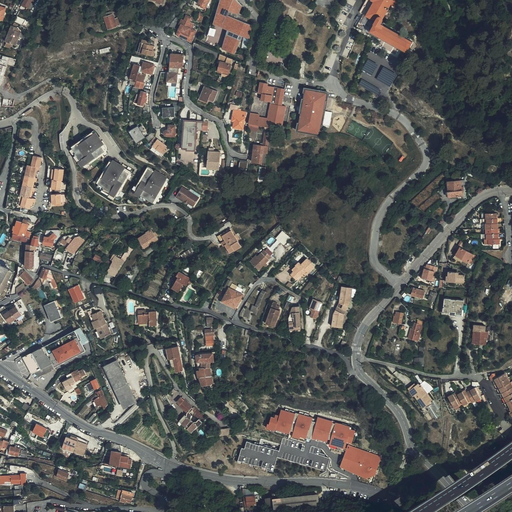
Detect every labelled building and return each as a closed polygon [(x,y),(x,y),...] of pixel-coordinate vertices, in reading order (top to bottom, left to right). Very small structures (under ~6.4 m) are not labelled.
[(27,10),(33,0),(25,0),(21,7),(27,10)] [(206,9),(210,0),(200,0),(198,4),(202,5),(201,7),(206,9)] [(242,6),(236,0),(219,0),(212,22),(227,28),(221,47),(235,52),(243,35),(249,38),(252,24),(237,18),(242,6)] [(397,0),(392,0),(393,0),(392,0),(366,0),(360,12),(364,14),(357,26),(369,33),(370,31),(407,52),(412,42),(384,26),(384,25),(380,23),(382,19),(383,18),(391,4),(395,6),(397,0)] [(105,14),(110,29),(116,28),(116,27),(116,26),(119,25),(120,24),(119,20),(115,21),(112,11),(105,14)] [(197,21),(202,23),(205,15),(203,14),(200,12),(197,21)] [(182,25),(178,33),(179,36),(192,42),(196,31),(193,29),(195,24),(190,22),(193,18),(187,15),(185,21),(182,25)] [(8,42),(13,44),(17,46),(22,32),(17,30),(18,27),(13,25),(6,41),(8,42)] [(244,36),(241,47),(246,49),(250,38),(244,36)] [(152,56),(153,50),(154,46),(150,45),(151,41),(142,39),(141,43),(144,44),(142,53),(152,56)] [(183,67),(184,55),(171,54),(170,66),(183,67)] [(14,66),(16,60),(4,55),(3,59),(0,58),(0,84),(1,84),(8,64),(14,66)] [(233,59),(220,55),(218,62),(220,62),(218,72),(229,74),(230,67),(233,59)] [(141,89),(143,89),(145,83),(144,83),(145,75),(142,74),(143,72),(152,75),(155,65),(144,62),(143,66),(134,64),(130,79),(137,81),(135,87),(141,89)] [(266,127),(271,128),(272,123),(283,125),(286,107),(282,106),(283,101),(285,90),(268,86),(268,84),(260,82),(258,93),(262,94),(261,100),(271,102),(270,104),(268,118),(260,117),(260,114),(251,113),(249,124),(250,124),(258,125),(266,127)] [(214,102),(218,92),(205,86),(200,99),(208,103),(209,100),(214,102)] [(303,96),(301,107),(300,112),(302,112),(300,123),(298,123),(297,131),(320,135),(321,131),(320,131),(321,124),(323,124),(325,111),(323,111),(326,100),(327,100),(328,93),(305,88),(304,92),(305,92),(305,96),(303,96)] [(139,100),(138,104),(143,106),(144,102),(146,102),(147,99),(145,98),(147,93),(142,91),(141,95),(137,94),(136,99),(139,100)] [(263,102),(260,117),(268,118),(270,104),(263,102)] [(247,120),(249,113),(241,111),(241,109),(239,109),(240,106),(237,106),(235,111),(234,110),(232,121),(234,121),(233,128),(243,130),(245,120),(247,120)] [(175,117),(175,108),(166,108),(163,108),(163,118),(175,117)] [(196,130),(202,131),(203,123),(197,122),(185,121),(183,148),(189,148),(189,150),(195,151),(196,130)] [(175,137),(176,126),(169,125),(169,131),(167,131),(165,131),(165,133),(165,135),(167,136),(175,137)] [(137,142),(145,137),(142,131),(144,130),(142,126),(139,128),(138,126),(130,131),(137,142)] [(257,160),(257,162),(259,162),(262,163),(263,153),(268,153),(270,132),(266,131),(264,143),(261,143),(261,145),(254,144),(253,160),(257,160)] [(237,133),(228,132),(228,133),(229,136),(229,142),(236,143),(237,133)] [(98,138),(94,133),(89,136),(78,145),(74,147),(73,148),(74,148),(77,153),(76,154),(80,160),(85,166),(97,158),(103,153),(107,150),(103,146),(104,145),(99,137),(98,138)] [(154,137),(155,134),(150,133),(150,135),(147,137),(149,141),(154,137)] [(77,143),(78,145),(89,136),(88,134),(83,138),(84,138),(77,143)] [(167,146),(158,139),(153,146),(162,153),(163,153),(165,154),(167,150),(166,149),(167,146)] [(80,160),(76,154),(77,153),(74,148),(71,150),(78,161),(80,160)] [(220,169),(221,152),(208,151),(207,169),(220,169)] [(20,196),(21,196),(23,196),(22,201),(21,207),(30,209),(31,206),(32,202),(33,203),(35,203),(36,199),(32,198),(30,198),(31,191),(33,192),(35,192),(35,188),(34,188),(32,188),(33,182),(35,182),(36,182),(37,178),(36,178),(34,178),(36,171),(38,171),(39,172),(42,158),(34,156),(32,166),(28,165),(20,196)] [(97,158),(85,166),(86,168),(91,165),(91,164),(98,159),(97,158)] [(110,192),(117,196),(117,195),(124,183),(128,176),(131,173),(125,169),(126,168),(118,164),(118,165),(112,162),(109,167),(102,179),(99,184),(104,187),(104,188),(110,192)] [(496,167),(494,166),(495,164),(494,164),(493,166),(492,166),(490,166),(489,168),(488,170),(488,171),(489,173),(491,174),(492,175),(494,175),(496,173),(497,172),(497,170),(497,168),(496,167)] [(100,178),(102,179),(109,167),(107,166),(104,170),(104,171),(100,178)] [(267,179),(267,177),(266,177),(266,167),(262,167),(261,176),(259,176),(259,183),(266,183),(267,179)] [(53,179),(51,189),(61,190),(62,181),(63,181),(64,169),(55,168),(55,170),(54,180),(53,179)] [(147,199),(154,203),(163,188),(166,183),(168,180),(163,177),(163,175),(156,171),(155,172),(149,169),(146,174),(139,186),(136,191),(141,194),(141,195),(147,199)] [(139,186),(146,174),(144,173),(141,178),(142,178),(137,185),(139,186)] [(466,199),(464,180),(448,182),(449,191),(448,191),(449,197),(463,196),(463,200),(466,199)] [(124,183),(117,195),(119,197),(122,192),(121,192),(126,184),(124,183)] [(104,187),(99,184),(98,187),(109,194),(110,192),(104,188),(104,187)] [(180,199),(180,198),(188,203),(194,207),(199,200),(190,194),(190,192),(189,192),(183,187),(180,190),(176,197),(180,199)] [(163,188),(154,203),(156,204),(161,197),(160,196),(164,189),(163,188)] [(190,191),(189,192),(190,192),(190,194),(199,200),(201,196),(191,190),(190,191)] [(141,194),(136,191),(135,194),(146,201),(147,199),(141,195),(141,194)] [(52,194),(52,203),(52,204),(62,203),(61,194),(52,194)] [(485,245),(500,244),(500,239),(498,239),(499,234),(498,234),(497,219),(497,213),(482,214),(482,219),(483,219),(484,234),(484,239),(485,239),(485,245)] [(32,232),(27,231),(29,225),(27,224),(22,223),(18,221),(16,227),(14,226),(14,227),(13,230),(15,231),(14,234),(27,238),(30,239),(32,232)] [(98,221),(96,221),(92,227),(91,227),(91,234),(99,224),(99,221),(98,221)] [(109,231),(124,232),(123,226),(118,227),(112,224),(110,222),(109,231)] [(145,250),(160,241),(155,234),(152,229),(148,232),(149,233),(147,234),(139,239),(140,242),(145,250)] [(232,231),(222,236),(221,234),(217,237),(223,247),(225,246),(229,254),(234,251),(234,252),(241,247),(238,241),(232,231)] [(284,245),(289,239),(291,238),(282,231),(276,239),(284,245)] [(155,234),(160,241),(163,239),(158,232),(155,234)] [(26,242),(27,238),(14,234),(12,239),(26,242)] [(74,254),(85,241),(80,236),(75,237),(74,240),(70,237),(67,241),(70,243),(67,249),(74,254)] [(49,238),(45,237),(43,244),(43,245),(53,246),(54,239),(51,238),(51,237),(49,237),(49,238)] [(461,241),(458,246),(460,247),(458,251),(456,255),(464,260),(464,259),(469,262),(474,254),(469,251),(471,248),(467,246),(467,245),(461,241)] [(122,260),(125,262),(134,248),(130,246),(122,260)] [(186,263),(196,256),(190,249),(181,255),(186,263)] [(29,267),(33,268),(34,268),(35,251),(26,250),(26,267),(29,267)] [(261,253),(258,256),(251,263),(259,271),(269,260),(271,257),(264,250),(261,253)] [(106,264),(110,267),(112,263),(96,254),(93,258),(102,263),(100,265),(104,267),(106,264)] [(113,261),(119,264),(122,260),(116,257),(113,255),(110,260),(113,261)] [(251,263),(258,256),(256,255),(250,261),(251,263)] [(305,276),(315,266),(307,259),(301,265),(299,262),(295,266),(297,268),(291,275),(296,280),(302,273),(305,276)] [(117,274),(118,275),(123,266),(122,266),(119,264),(113,261),(112,263),(110,267),(107,272),(107,273),(113,275),(115,271),(118,272),(117,274)] [(9,269),(0,263),(0,292),(2,294),(13,272),(9,270),(9,269)] [(422,278),(432,281),(435,272),(433,271),(434,267),(427,264),(426,269),(425,269),(422,278)] [(30,285),(34,280),(25,271),(23,269),(23,268),(19,267),(18,272),(18,274),(21,276),(30,285)] [(52,274),(51,271),(44,268),(40,277),(43,284),(46,276),(48,273),(52,274)] [(197,269),(193,276),(199,279),(203,272),(197,269)] [(179,292),(183,284),(188,277),(179,271),(177,275),(179,277),(172,288),(179,292)] [(456,281),(464,281),(464,275),(459,275),(459,273),(449,272),(448,276),(447,276),(447,281),(456,281)] [(30,285),(21,276),(20,278),(27,286),(30,285)] [(245,293),(243,292),(245,288),(232,282),(222,301),(237,309),(245,293)] [(17,294),(26,287),(23,283),(16,289),(17,294)] [(75,303),(85,298),(79,285),(69,289),(75,303)] [(353,288),(342,286),(339,303),(333,314),(331,326),(342,328),(344,315),(350,303),(353,288)] [(412,295),(416,296),(419,297),(423,299),(425,291),(414,288),(412,295)] [(462,315),(464,301),(457,300),(451,300),(452,299),(445,298),(443,312),(450,313),(450,312),(456,312),(456,314),(462,315)] [(316,319),(321,308),(323,303),(313,299),(311,304),(310,308),(313,310),(310,317),(316,319)] [(62,318),(55,301),(46,305),(52,321),(62,318)] [(274,302),(267,320),(271,322),(270,325),(275,327),(281,311),(279,311),(280,307),(277,305),(278,303),(274,302)] [(2,313),(10,323),(23,314),(16,304),(2,313)] [(300,308),(297,308),(290,325),(290,329),(300,330),(300,308)] [(157,326),(157,312),(149,312),(146,312),(146,310),(139,310),(139,324),(150,324),(150,326),(157,326)] [(111,334),(102,311),(91,315),(100,339),(111,334)] [(394,323),(402,324),(404,314),(397,312),(396,316),(395,316),(394,323)] [(214,335),(213,318),(207,318),(207,327),(211,327),(211,329),(205,330),(206,336),(214,335)] [(419,341),(423,325),(418,324),(415,323),(414,329),(412,328),(409,338),(419,341)] [(477,331),(476,343),(476,344),(486,345),(486,339),(488,339),(488,334),(492,334),(492,327),(489,327),(488,332),(485,332),(486,326),(474,325),(473,331),(477,331)] [(52,363),(54,368),(86,351),(75,331),(23,357),(32,374),(35,372),(52,363)] [(215,346),(214,335),(206,336),(206,346),(215,346)] [(167,349),(165,342),(161,343),(154,344),(158,350),(167,349)] [(7,354),(15,347),(12,343),(4,350),(7,354)] [(178,346),(167,349),(169,359),(173,358),(176,372),(184,371),(178,346)] [(202,354),(196,354),(197,362),(201,362),(207,361),(211,362),(214,362),(214,353),(202,354)] [(124,408),(138,402),(118,359),(104,366),(124,408)] [(205,392),(216,388),(212,376),(210,368),(211,362),(207,361),(201,362),(202,367),(200,368),(200,369),(200,370),(198,370),(198,377),(200,377),(205,392)] [(55,369),(54,368),(52,363),(35,372),(39,377),(55,369)] [(82,376),(86,374),(83,367),(67,375),(69,379),(63,382),(68,390),(73,387),(72,384),(83,378),(82,376)] [(511,385),(506,373),(492,380),(511,416),(511,385)] [(421,385),(428,394),(433,389),(432,387),(431,386),(424,381),(419,385),(420,385),(421,385)] [(432,400),(428,394),(421,385),(420,385),(419,385),(418,384),(416,385),(415,383),(409,388),(414,395),(415,395),(425,407),(430,403),(429,402),(432,400)] [(471,400),(473,403),(481,398),(475,388),(467,392),(466,390),(458,394),(456,392),(448,396),(454,407),(462,403),(463,405),(471,400)] [(104,395),(102,390),(99,392),(97,392),(99,397),(94,400),(98,407),(103,405),(105,409),(108,405),(104,395)] [(74,408),(81,400),(73,393),(66,401),(74,408)] [(187,416),(182,422),(181,422),(192,432),(198,426),(199,426),(203,422),(199,419),(197,421),(194,422),(191,419),(191,415),(194,413),(192,411),(194,408),(181,397),(178,402),(189,411),(187,413),(187,416)] [(268,428),(293,432),(292,436),(301,437),(301,436),(308,437),(311,422),(313,422),(314,416),(281,409),(280,415),(271,414),(268,428)] [(93,423),(98,417),(95,413),(89,420),(93,423)] [(357,427),(318,416),(312,438),(346,447),(348,441),(353,442),(357,427)] [(103,421),(98,417),(93,423),(97,426),(103,421)] [(16,429),(19,424),(14,420),(10,425),(16,429)] [(43,437),(47,429),(36,424),(33,432),(43,437)] [(78,441),(79,438),(71,436),(70,438),(67,437),(62,448),(84,456),(88,445),(78,441)] [(9,442),(6,441),(5,443),(3,442),(0,440),(0,449),(1,448),(6,450),(9,442)] [(347,444),(340,467),(375,478),(382,455),(347,444)] [(20,449),(16,448),(11,447),(9,454),(19,457),(20,449)] [(111,456),(109,464),(109,466),(111,466),(113,466),(131,469),(132,460),(129,459),(129,457),(121,456),(122,453),(112,451),(111,456)] [(104,455),(102,463),(109,464),(111,456),(104,455)] [(59,470),(56,478),(67,482),(69,473),(59,470)] [(10,475),(11,484),(21,484),(21,485),(23,485),(26,485),(26,473),(21,473),(21,475),(10,475)] [(120,501),(120,502),(127,504),(127,503),(131,504),(132,501),(134,493),(123,491),(121,498),(116,497),(116,500),(120,501)] [(281,499),(280,492),(278,493),(272,494),(273,499),(267,499),(268,506),(274,505),(273,500),(281,499)] [(255,502),(260,502),(260,495),(255,496),(246,497),(247,502),(248,502),(249,508),(256,507),(255,502)] [(318,495),(281,499),(273,500),(274,505),(274,510),(319,504),(318,495)]
